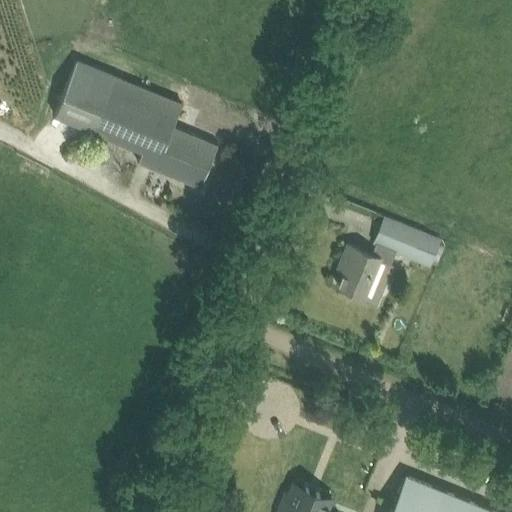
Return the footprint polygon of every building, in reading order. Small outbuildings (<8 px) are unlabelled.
[(137,159),(199,185),(217,141),(173,123),(182,102),(76,58),(54,113),(142,149),(137,159)] [(440,237),(385,214),(374,240),(395,249),(429,263),(440,237)] [(360,297),(377,304),(383,287),(368,281),(379,255),(348,243),(343,255),(347,257),(337,282),(362,292),(360,297)] [(389,511),(502,511),(405,473),(389,511)] [(277,511),(324,511),(331,496),(316,490),(316,492),(308,489),(309,487),(294,481),(289,492),(286,490),(277,511)]
